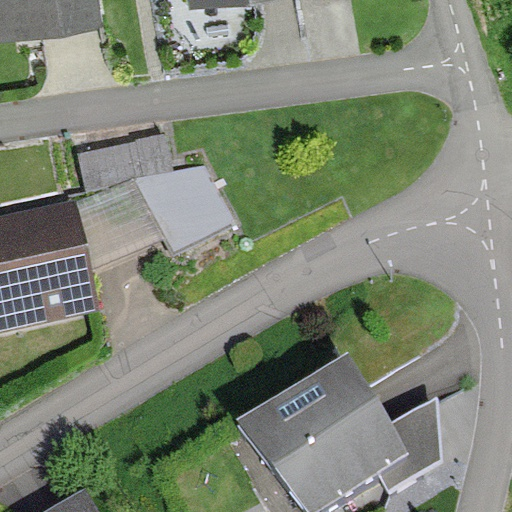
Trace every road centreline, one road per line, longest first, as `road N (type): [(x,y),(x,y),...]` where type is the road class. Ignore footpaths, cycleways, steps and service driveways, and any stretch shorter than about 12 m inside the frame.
road 1 (residential): [(0,460),(357,245),(486,200)]
road 2 (residential): [(0,126),(468,58)]
road 3 (residential): [(481,511),(505,330),(486,200)]
road 4 (residential): [(486,200),(468,58)]
